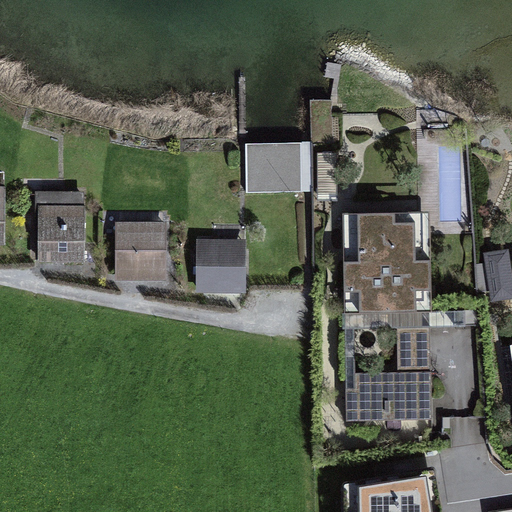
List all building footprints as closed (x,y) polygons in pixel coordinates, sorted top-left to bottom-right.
[(88,198),(35,198),(35,268),(88,268),(88,198)] [(431,203),(349,204),(350,425),(432,425),(431,203)] [(167,228),(117,228),(118,286),(167,286),(167,228)] [(246,245),(199,245),(199,300),(246,299),(246,245)] [(495,290),(507,287),(498,255),(486,258),(495,290)] [(360,489),(360,511),(431,511),(426,477),(360,489)]
